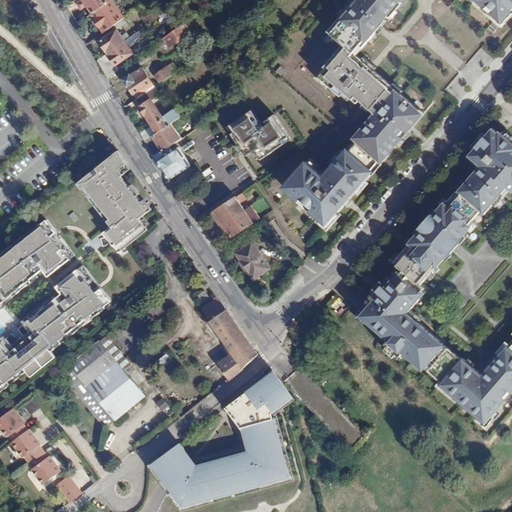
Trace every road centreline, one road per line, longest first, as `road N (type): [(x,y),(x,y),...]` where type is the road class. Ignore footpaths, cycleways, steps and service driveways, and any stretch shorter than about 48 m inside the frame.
road 1 (residential): [(262,336),(154,183),(46,0)]
road 2 (residential): [(511,66),(329,276),(262,336)]
road 3 (unknown): [(277,353),(409,511)]
road 4 (residential): [(277,353),(117,475)]
